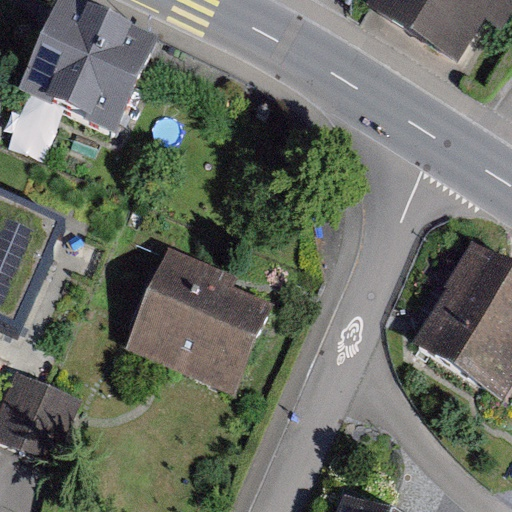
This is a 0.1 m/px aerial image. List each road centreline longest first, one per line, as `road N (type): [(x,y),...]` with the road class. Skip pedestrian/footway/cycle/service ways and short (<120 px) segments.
road 1 (residential): [(352,347),(434,139)]
road 2 (unclassified): [(352,347),(444,476),(491,511)]
road 3 (residential): [(276,511),(352,347)]
road 4 (tertiary): [(288,47),(434,139)]
